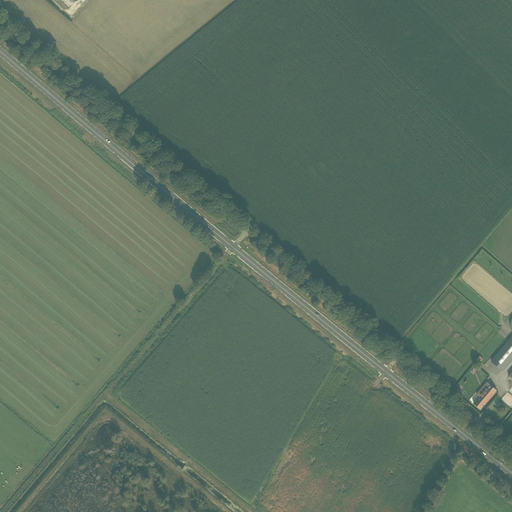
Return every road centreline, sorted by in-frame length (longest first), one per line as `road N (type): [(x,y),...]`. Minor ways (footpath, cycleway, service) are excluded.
road 1 (unclassified): [(511,453),(0,21)]
road 2 (primary): [(511,473),(0,51)]
road 3 (track): [(228,511),(106,417),(19,511)]
